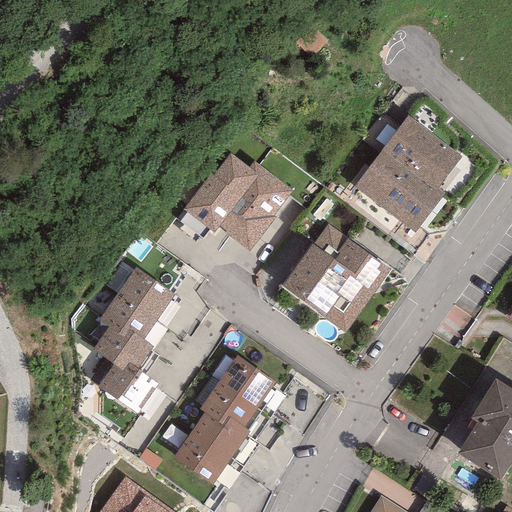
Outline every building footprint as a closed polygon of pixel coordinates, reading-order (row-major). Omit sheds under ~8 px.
[(452,177),(389,130),(336,200),(399,247),(452,177)] [(219,168),(167,228),(225,277),(277,210),(219,168)] [(312,244),(267,304),(327,350),(373,289),(312,244)] [(157,318),(123,292),(87,341),(96,348),(79,371),(91,380),(77,400),(123,434),(143,405),(121,389),(138,367),(127,359),(157,318)] [(511,292),(500,312),(511,318),(511,292)] [(275,389),(233,360),(169,456),(208,487),(275,389)] [(511,464),(511,420),(482,402),(441,467),(491,498),(511,464)] [(133,511),(106,492),(91,511),(133,511)]
